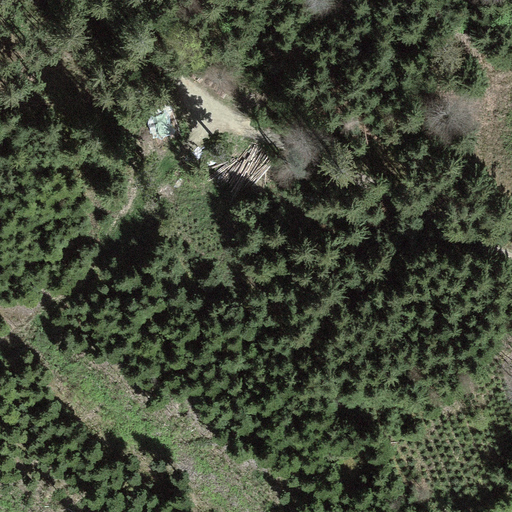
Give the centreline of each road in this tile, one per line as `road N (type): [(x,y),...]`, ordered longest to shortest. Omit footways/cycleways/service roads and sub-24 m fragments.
road 1 (track): [(185,61),(390,210),(511,257)]
road 2 (track): [(68,0),(185,61)]
